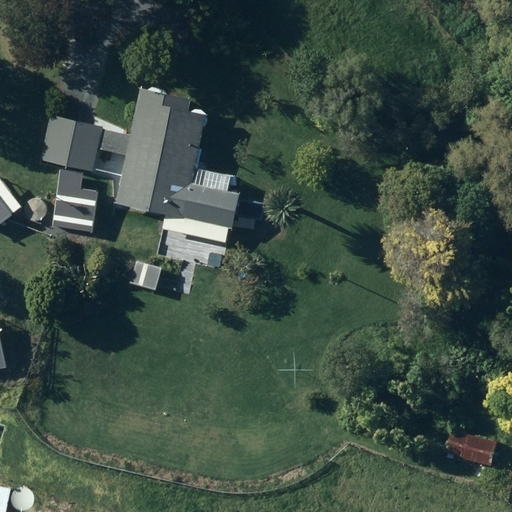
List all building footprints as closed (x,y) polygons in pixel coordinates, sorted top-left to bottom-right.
[(57,116),(47,161),(100,173),(105,150),(132,156),(122,203),(240,230),(248,196),(236,193),(239,178),(204,170),(216,116),(198,112),(201,101),(149,89),(139,137),(109,130),(110,128),(57,116)] [(62,185),(56,229),(79,231),(84,188),(62,185)] [(0,191),(0,231),(19,218),(0,191)] [(134,282),(160,288),(165,264),(139,259),(134,282)] [(191,309),(190,323),(199,324),(200,310),(191,309)] [(450,455),(495,468),(502,444),(457,430),(450,455)] [(0,511),(9,511),(14,492),(0,489),(0,511)]
